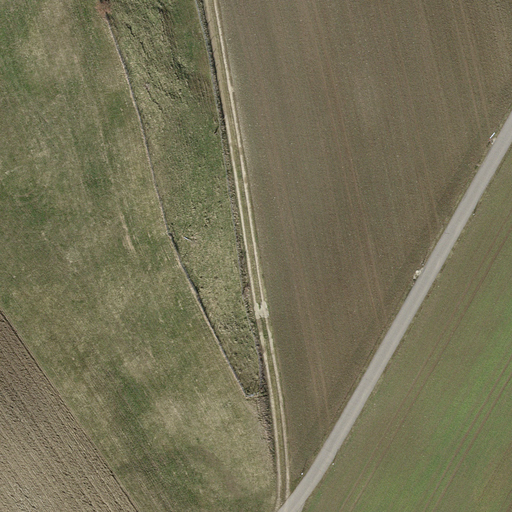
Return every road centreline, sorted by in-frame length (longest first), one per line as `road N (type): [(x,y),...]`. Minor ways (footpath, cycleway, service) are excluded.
road 1 (track): [(209,0),(275,379),(287,511)]
road 2 (track): [(511,125),(294,511)]
